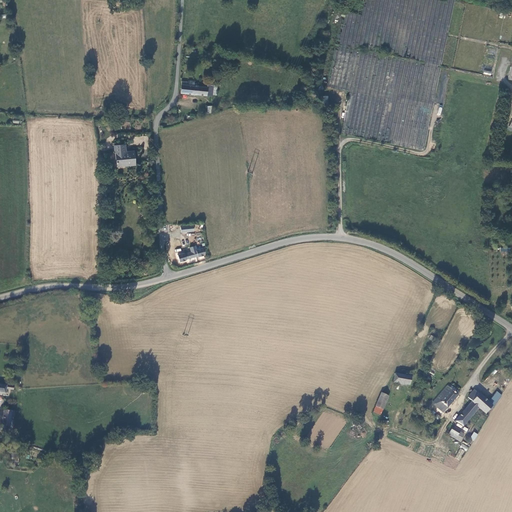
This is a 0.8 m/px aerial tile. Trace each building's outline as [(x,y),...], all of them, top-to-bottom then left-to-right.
[(361,15),(347,12),(339,44),(344,45),(347,32),(351,34),(353,27),(358,28),(361,15)] [(180,82),(179,93),(211,96),(211,94),(212,85),(206,84),(206,87),(193,85),(193,80),(187,80),(187,82),(180,82)] [(113,145),(114,166),(133,164),(132,151),(124,152),(123,144),(113,145)] [(195,232),(194,225),(180,226),(181,233),(195,232)] [(194,250),(193,246),(188,247),(189,252),(183,254),(184,259),(197,256),(202,255),(201,248),(194,250)] [(409,377),(392,374),(390,383),(407,386),(409,377)] [(0,393),(6,394),(6,389),(13,390),(14,386),(0,384),(0,393)] [(445,385),(433,399),(438,402),(434,406),(441,411),(455,394),(445,385)] [(477,393),(472,389),(463,399),(468,403),(477,393)] [(385,396),(378,393),(373,406),(380,409),(385,396)] [(489,405),(477,393),(468,403),(452,421),(460,427),(476,408),(482,414),(489,405)] [(380,409),(373,406),(370,412),(377,415),(380,409)] [(0,423),(0,430),(8,432),(10,411),(3,410),(2,424),(0,423)] [(453,437),(456,433),(449,428),(447,432),(453,437)] [(470,439),(474,441),(478,434),(474,432),(470,439)] [(459,435),(456,433),(453,437),(451,440),(454,442),(459,435)] [(454,458),(459,460),(465,451),(460,448),(454,458)]
